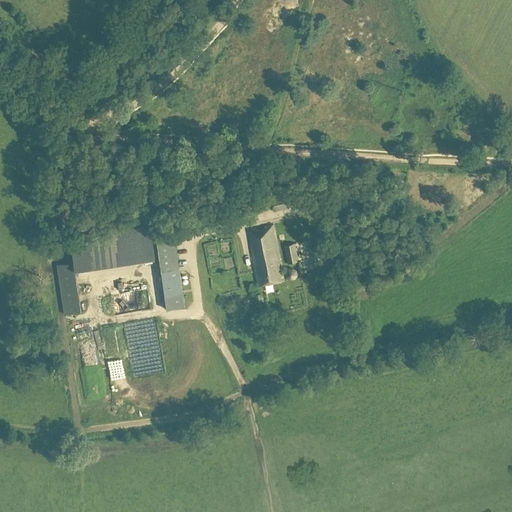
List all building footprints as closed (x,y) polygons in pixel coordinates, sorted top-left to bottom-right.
[(270,196),(274,211),(296,206),(293,191),(270,196)] [(154,259),(152,243),(150,226),(136,228),(141,261),(154,259)] [(273,226),(248,231),(258,286),(283,281),(273,226)] [(156,241),(166,310),(184,308),(174,239),(156,241)] [(295,243),(284,246),(287,264),(299,262),(295,243)] [(296,271),(292,268),(287,269),(285,273),(286,278),(289,281),(295,280),(298,276),(296,271)] [(234,294),(226,301),(231,307),(239,300),(234,294)] [(254,296),(255,307),(264,305),(262,295),(254,296)] [(111,361),(114,369),(124,366),(121,357),(111,361)]
